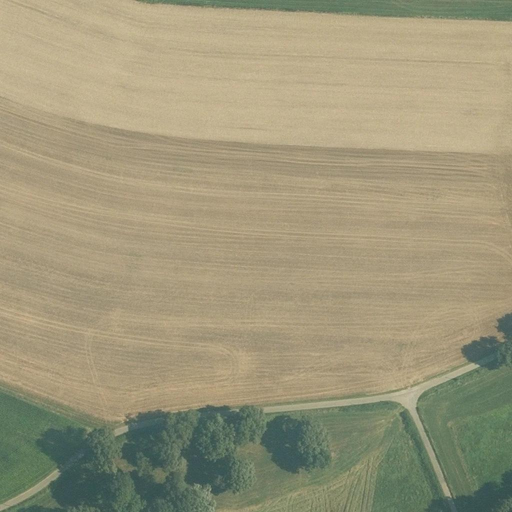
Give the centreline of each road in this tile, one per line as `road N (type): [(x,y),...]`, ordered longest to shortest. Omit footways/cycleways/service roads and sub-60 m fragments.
road 1 (unclassified): [(0,507),(105,437),(151,421),(407,396),(511,349)]
road 2 (track): [(0,387),(125,430)]
